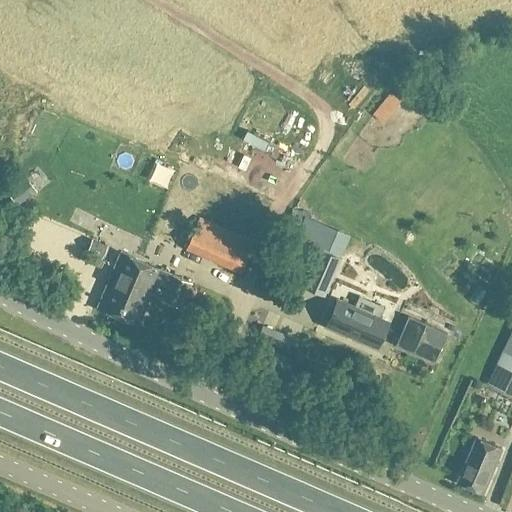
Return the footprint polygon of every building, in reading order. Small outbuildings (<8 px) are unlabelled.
[(390,93),(382,103),(391,111),(400,100),(390,93)] [(96,153),(71,208),(140,239),(165,184),(96,153)] [(29,196),(18,181),(5,191),(15,204),(16,206),(29,196)] [(160,210),(151,233),(173,242),(182,219),(160,210)] [(229,213),(225,224),(248,234),(253,223),(229,213)] [(290,213),(286,228),(306,234),(311,219),(290,213)] [(240,272),(254,241),(198,216),(184,248),(240,272)] [(92,239),(87,253),(102,258),(107,244),(92,239)] [(324,295),(332,276),(327,274),(335,256),(318,249),(303,286),(324,295)] [(180,307),(191,281),(119,251),(96,306),(137,323),(150,293),(158,296),(157,297),(180,307)] [(377,346),(387,321),(337,300),(327,324),(377,346)] [(434,362),(447,332),(408,315),(395,344),(434,362)] [(294,351),(298,338),(285,333),(281,346),(294,351)] [(503,350),(488,380),(511,391),(511,333),(504,350),(503,350)] [(270,350),(265,365),(289,374),(294,359),(270,350)] [(483,494),(503,449),(478,438),(458,483),(483,494)] [(268,470),(271,459),(221,444),(218,456),(268,470)]
